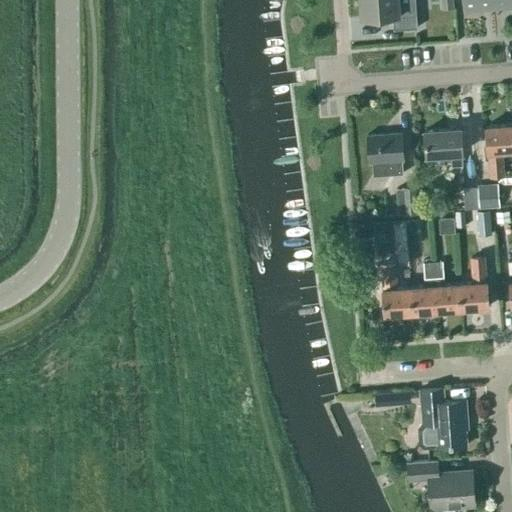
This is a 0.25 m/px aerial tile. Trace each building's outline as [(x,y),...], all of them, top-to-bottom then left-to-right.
[(414,0),(360,0),(362,17),(391,14),(392,29),(417,27),(414,0)] [(462,0),(463,9),(493,6),(492,0),(462,0)] [(503,174),(501,150),(511,149),(511,137),(511,123),(485,125),(487,151),(488,151),(490,175),(503,174)] [(450,152),(451,165),(462,164),(461,152),(460,127),(424,129),(425,154),(450,152)] [(366,134),(368,161),(371,161),(372,175),(402,173),(401,159),(402,159),(400,131),(366,134)] [(479,208),(499,206),(497,182),(477,184),(479,208)] [(417,213),(415,185),(395,186),(397,214),(403,214),(417,213)] [(462,186),(464,208),(478,207),(476,185),(462,186)] [(476,210),(478,234),(491,233),(489,209),(476,210)] [(463,210),(455,210),(457,226),(465,225),(463,210)] [(511,220),(509,210),(496,211),(497,222),(511,220)] [(446,217),(438,217),(439,233),(454,232),(453,216),(446,217)] [(353,222),(353,236),(354,236),(371,235),(370,221),(354,222),(353,222)] [(436,309),(433,276),(432,260),(431,260),(430,244),(421,245),(424,284),(408,285),(410,311),(436,309)] [(471,256),(472,280),(460,281),(462,307),(488,305),(486,279),(485,279),(483,255),(471,256)] [(432,260),(433,276),(436,309),(462,307),(460,281),(444,282),(442,259),(432,260)] [(382,287),(383,313),(410,311),(408,285),(395,286),(394,262),(381,263),(382,287)] [(419,443),(423,447),(466,444),(464,416),(466,416),(465,398),(443,400),(442,387),(418,389),(421,423),(418,426),(419,443)] [(399,403),(411,402),(410,390),(398,391),(399,403)] [(374,404),(387,404),(387,392),(374,392),(374,404)] [(430,474),(433,506),(473,503),(471,470),(437,472),(436,459),(406,461),(407,476),(430,474)]
